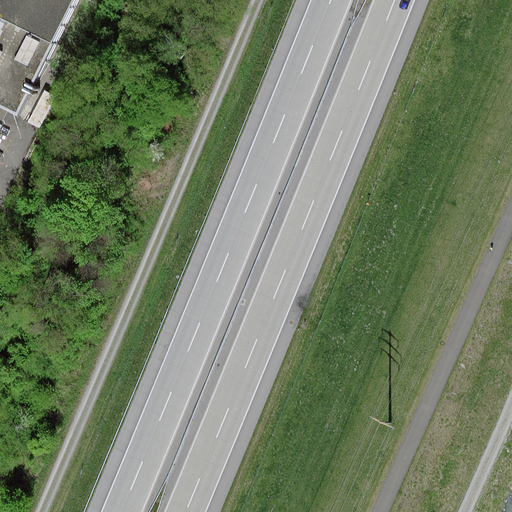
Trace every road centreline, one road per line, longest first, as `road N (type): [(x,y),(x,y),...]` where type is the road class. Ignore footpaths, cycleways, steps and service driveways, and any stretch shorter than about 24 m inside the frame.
road 1 (motorway): [(335,0),(120,511)]
road 2 (track): [(250,0),(36,511)]
road 3 (motorway): [(183,511),(397,0)]
road 4 (track): [(511,211),(380,511)]
